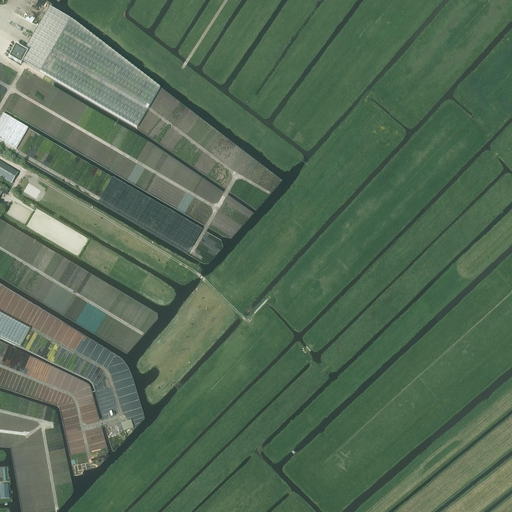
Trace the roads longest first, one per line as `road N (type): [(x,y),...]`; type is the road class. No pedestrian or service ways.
road 1 (track): [(0,365),(74,398),(82,428),(121,418),(103,368),(0,311)]
road 2 (track): [(200,258),(0,143)]
road 3 (unknown): [(0,239),(146,326)]
road 4 (track): [(55,501),(41,421),(0,411)]
